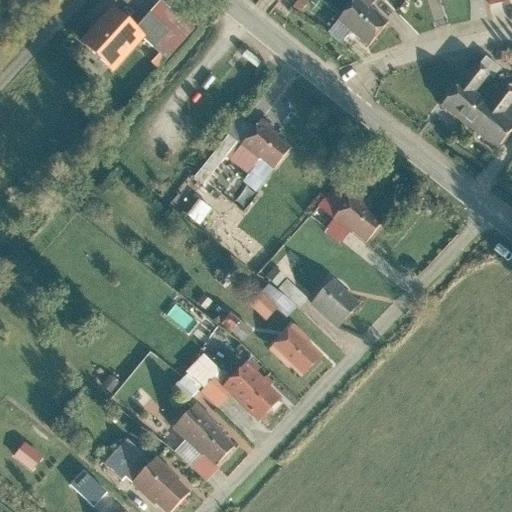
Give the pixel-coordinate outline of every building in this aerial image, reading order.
[(359,0),(339,23),(371,51),(390,26),(372,9),(378,0),(359,0)] [(196,30),(163,2),(136,34),(144,41),(169,62),(196,30)] [(136,34),(111,12),(80,47),(113,76),(144,41),(136,34)] [(490,77),(474,65),(441,108),(468,128),(486,104),(476,96),(490,77)] [(486,104),(468,128),(497,151),(511,130),(511,94),(500,86),(486,104)] [(277,169),(293,151),(261,124),(230,160),(250,177),(265,160),(277,169)] [(385,222),(357,200),(338,223),(366,246),(385,222)] [(286,282),(280,289),(271,283),(265,292),(293,313),(306,297),(286,282)] [(360,308),(336,284),(314,306),(338,330),(360,308)] [(251,303),(268,320),(281,307),(264,291),(251,303)] [(307,375),(324,357),(290,325),(265,351),(289,374),(297,366),(307,375)] [(248,365),(226,389),(264,423),(286,399),(248,365)] [(218,467),(237,448),(197,409),(179,428),(218,467)] [(106,461),(125,481),(135,471),(139,475),(152,462),(130,438),(106,461)] [(165,511),(178,511),(195,494),(161,462),(138,487),(165,511)]
